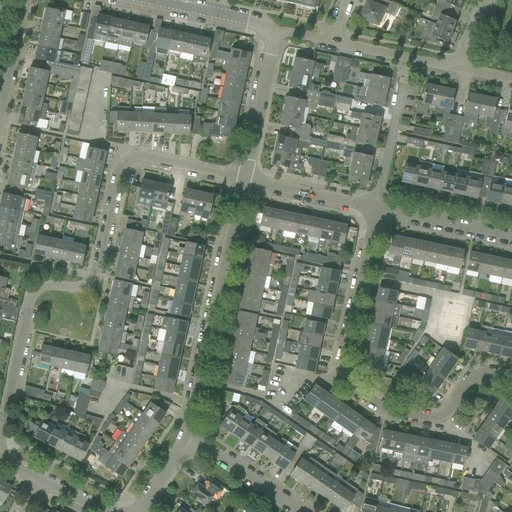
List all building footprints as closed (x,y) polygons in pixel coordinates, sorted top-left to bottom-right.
[(300,0),(299,6),(298,7),(299,7),(310,10),(313,10),(314,7),(315,0),(300,0)] [(384,0),(382,6),(368,1),(365,7),(364,8),(365,8),(364,11),(363,11),(363,12),(361,19),(379,26),(384,13),(395,18),(399,6),(384,0)] [(439,0),(437,6),(448,11),(451,5),(462,10),(465,0),(439,0)] [(446,16),(448,11),(437,6),(433,16),(439,20),(437,25),(453,32),(457,21),(446,16)] [(43,22),(61,26),(67,27),(68,21),(62,19),(63,13),(64,13),(45,9),(46,9),(43,21),(43,22)] [(85,31),(89,14),(82,13),(78,29),(85,31)] [(91,18),(89,28),(86,39),(105,43),(110,19),(98,17),(98,16),(97,16),(97,19),(91,18)] [(110,18),(110,19),(105,43),(117,46),(118,45),(122,22),(110,19),(110,18)] [(122,21),(122,22),(118,45),(130,48),(131,43),(135,24),(123,22),(123,21),(122,21)] [(40,34),(58,38),(61,26),(43,22),(42,22),(43,22),(41,34),(40,34)] [(427,29),(422,41),(435,44),(437,38),(448,43),(450,39),(451,40),(454,33),(452,32),(453,32),(437,25),(430,22),(427,29)] [(135,24),(131,43),(143,46),(143,48),(149,50),(152,33),(147,32),(148,26),(147,26),(147,27),(135,25),(135,24)] [(158,34),(152,33),(149,50),(155,51),(154,53),(167,56),(168,51),(172,32),(171,31),(171,32),(159,30),(160,29),(159,29),(158,34)] [(172,32),(168,51),(180,53),(184,35),(185,34),(184,34),(184,35),(172,32)] [(37,46),(37,47),(56,51),(58,38),(40,34),(41,35),(38,46),(37,46)] [(196,38),(184,35),(180,53),(192,56),(191,62),(197,37),(196,37),(196,38)] [(204,65),(207,49),(210,40),(209,40),(197,38),(197,37),(191,62),(204,65)] [(240,46),(249,46),(249,37),(241,37),(240,46)] [(219,43),(213,42),(209,58),(215,60),(219,43)] [(34,59),(44,61),(48,62),(47,67),(61,70),(79,74),(80,68),(58,63),(60,52),(56,51),(37,47),(38,47),(35,59),(34,59)] [(231,50),(229,62),(247,66),(246,66),(248,54),(249,54),(231,50)] [(87,66),(90,55),(84,54),(81,64),(87,66)] [(295,59),(292,73),(309,76),(317,78),(319,71),(322,72),(324,65),(313,63),(295,59)] [(226,75),(244,79),(244,78),(243,78),(246,66),(247,67),(247,66),(225,61),(225,62),(229,63),(226,75)] [(112,74),(114,64),(106,62),(104,72),(111,74),(112,74)] [(136,79),(142,81),(146,64),(139,63),(136,79)] [(112,74),(119,76),(121,65),(114,64),(112,74)] [(146,64),(142,81),(148,82),(152,65),(146,64)] [(332,81),(338,83),(342,67),(335,66),(332,81)] [(80,67),(80,68),(79,74),(90,77),(92,70),(80,67)] [(342,67),(338,83),(345,84),(349,69),(342,67)] [(27,81),(26,81),(45,85),(47,74),(48,72),(46,72),(29,68),(29,69),(30,69),(27,81)] [(77,80),(79,74),(61,70),(59,79),(71,81),(77,83),(77,80)] [(307,84),(309,76),(288,72),(286,80),(290,81),(289,86),(288,86),(318,93),(319,87),(307,84)] [(368,90),(385,94),(386,93),(385,93),(388,80),(389,79),(359,73),(358,79),(364,80),(362,88),(368,89),(368,90)] [(90,77),(79,74),(77,80),(89,83),(90,77)] [(224,87),(240,91),(243,79),(244,79),(226,75),(224,87)] [(110,77),(110,85),(130,90),(131,87),(132,82),(110,77)] [(167,77),(166,86),(168,86),(173,87),(174,85),(175,79),(167,77)] [(89,83),(77,80),(76,86),(88,89),(89,83)] [(24,93),(42,98),(45,85),(26,81),(27,82),(25,93),(24,93)] [(200,84),(187,82),(186,87),(199,90),(200,84)] [(417,101),(414,113),(426,116),(427,111),(428,104),(436,106),(440,88),(439,88),(426,86),(426,85),(425,85),(422,102),(417,101)] [(76,86),(75,92),(74,93),(86,95),(88,89),(76,86)] [(221,100),(238,104),(239,103),(238,103),(240,91),(241,92),(241,91),(240,91),(224,87),(221,100)] [(201,93),(198,93),(198,95),(206,97),(208,90),(202,88),(201,93)] [(368,89),(362,88),(360,88),(359,96),(354,95),(353,101),(373,105),(383,107),(382,107),(385,93),(368,90),(368,89)] [(440,88),(436,106),(444,108),(442,114),(441,119),(442,120),(441,124),(446,125),(444,134),(443,141),(450,143),(456,116),(449,115),(452,100),(454,91),(453,90),(453,91),(440,89),(440,88)] [(334,103),(335,96),(320,92),(318,99),(334,103)] [(21,106),(46,112),(47,105),(43,104),(44,98),(42,98),(24,93),(24,94),(22,106),(21,106)] [(86,95),(74,93),(73,99),(85,102),(86,95)] [(456,116),(450,143),(457,144),(459,137),(461,124),(468,125),(468,121),(476,123),(478,115),(482,96),(481,96),(481,97),(468,94),(468,93),(466,103),(463,118),(456,116)] [(206,97),(198,95),(196,102),(204,104),(206,97)] [(334,103),(350,106),(351,100),(335,96),(334,103)] [(482,96),(478,115),(485,116),(483,128),(488,129),(488,133),(495,135),(499,116),(493,115),(496,99),(495,99),(495,100),(482,97),(482,96)] [(283,112),(301,116),(302,108),(314,111),(315,104),(286,97),(286,98),(284,111),(283,111),(283,112)] [(72,104),(72,105),(83,108),(85,102),(73,99),(72,104)] [(317,106),(333,109),(334,103),(318,99),(317,106)] [(218,112),(236,116),(235,116),(238,104),(221,100),(218,112)] [(507,118),(499,116),(495,135),(506,138),(507,133),(510,134),(511,129),(511,103),(510,103),(510,102),(507,118)] [(334,103),(333,109),(348,113),(350,106),(334,103)] [(72,105),(70,111),(82,114),(83,108),(72,105)] [(44,119),(46,112),(21,106),(22,107),(19,118),(18,118),(18,119),(26,121),(25,126),(35,128),(36,123),(38,117),(44,119)] [(153,115),(152,133),(164,133),(165,115),(166,108),(154,108),(153,115)] [(70,111),(70,114),(69,118),(81,120),(82,114),(70,111)] [(116,130),(129,131),(130,113),(117,113),(111,112),(108,112),(107,123),(110,123),(116,123),(116,130)] [(236,117),(236,116),(218,112),(215,125),(203,124),(202,135),(222,137),(224,127),(233,129),(232,128),(235,116),(236,117)] [(280,125),(289,128),(295,129),(294,135),(308,138),(308,137),(309,132),(310,130),(310,129),(310,127),(309,126),(308,126),(307,125),(304,124),(305,117),(301,116),(283,112),(281,125),(280,125)] [(361,120),(359,129),(376,132),(377,133),(377,132),(376,132),(379,119),(380,119),(380,118),(350,112),(349,118),(361,120)] [(130,113),(129,131),(140,132),(141,114),(130,113)] [(153,115),(141,114),(140,132),(152,133),(153,115)] [(177,116),(176,134),(185,134),(188,135),(188,134),(192,134),(192,135),(193,118),(194,114),(188,114),(188,117),(177,116)] [(176,134),(177,116),(165,115),(164,133),(176,134)] [(69,118),(68,124),(79,126),(81,120),(69,118)] [(79,126),(68,124),(66,130),(78,133),(79,126)] [(346,134),(344,140),(364,144),(374,146),(373,146),(376,132),(359,129),(351,127),(349,134),(348,134),(346,134)] [(429,138),(431,131),(413,127),(412,135),(429,138)] [(37,139),(38,133),(19,129),(19,130),(20,130),(19,134),(18,134),(18,135),(19,135),(16,147),(15,147),(33,151),(34,148),(36,139),(37,139)] [(310,138),(308,137),(308,138),(294,135),(293,140),(287,138),(277,136),(277,137),(278,137),(275,150),(274,150),(274,151),(275,151),(292,155),(294,146),(306,149),(307,144),(309,145),(324,148),(326,142),(310,138)] [(326,142),(341,145),(343,139),(327,135),(326,142)] [(405,144),(415,146),(422,147),(423,141),(406,138),(405,144)] [(341,145),(326,142),(324,148),(340,152),(341,145)] [(99,147),(89,144),(88,148),(85,161),(102,164),(105,152),(103,152),(104,148),(99,147)] [(461,150),(460,149),(459,154),(472,157),(474,148),(461,146),(461,150)] [(12,159),(12,160),(30,164),(33,151),(15,147),(16,147),(13,159),(12,159)] [(300,156),(292,155),(275,151),(272,164),(271,164),(271,165),(286,168),(285,173),(292,175),(294,169),(301,171),(302,165),(298,164),(300,156)] [(351,168),(368,172),(369,171),(368,171),(371,158),(372,157),(362,155),(342,151),(341,157),(345,158),(343,166),(351,168)] [(490,161),(489,161),(486,178),(492,180),(491,183),(490,183),(486,203),(493,204),(494,201),(499,203),(499,204),(503,186),(504,179),(492,177),(495,163),(493,162),(495,153),(492,152),(490,161)] [(50,168),(55,169),(58,157),(52,156),(50,168)] [(83,172),(100,176),(102,164),(85,161),(77,159),(74,170),(79,171),(79,172),(83,172)] [(30,164),(12,160),(13,160),(11,172),(10,172),(29,176),(34,177),(37,165),(30,164)] [(311,175),(318,177),(321,161),(315,160),(311,175)] [(486,178),(489,161),(483,160),(480,177),(486,178)] [(325,178),(328,163),(321,161),(318,177),(325,178)] [(419,162),(414,185),(414,184),(426,187),(426,188),(431,164),(419,162)] [(413,185),(414,185),(417,168),(415,167),(405,165),(401,182),(401,183),(402,182),(413,184),(413,185)] [(351,168),(350,172),(349,175),(337,173),(336,179),(347,181),(365,185),(366,185),(365,185),(368,172),(351,168)] [(438,191),(439,191),(439,190),(443,173),(442,173),(430,170),(426,188),(427,187),(439,190),(438,191)] [(31,190),(34,177),(29,176),(10,172),(8,184),(7,184),(7,185),(17,187),(26,189),(31,190)] [(83,172),(80,184),(97,188),(100,176),(83,172)] [(439,190),(451,192),(455,176),(443,173),(439,190)] [(463,196),(464,196),(468,178),(455,176),(451,192),(451,193),(452,192),(464,195),(463,196)] [(468,178),(464,196),(464,195),(476,198),(476,199),(480,181),(468,178)] [(151,200),(155,184),(141,181),(136,203),(150,206),(151,205),(152,200),(151,200)] [(80,184),(78,196),(95,199),(97,188),(80,184)] [(151,200),(152,200),(166,203),(167,197),(169,187),(155,184),(151,200)] [(511,206),(511,203),(511,187),(503,186),(499,204),(500,203),(511,205),(511,206)] [(194,210),(198,193),(184,190),(179,213),(186,215),(187,209),(194,210)] [(0,206),(18,211),(23,212),(26,200),(21,198),(2,193),(2,194),(3,194),(0,206)] [(212,196),(198,193),(194,210),(202,212),(200,217),(207,219),(212,196)] [(50,206),(52,199),(43,197),(35,196),(34,202),(44,205),(50,206)] [(92,211),(95,199),(78,196),(75,207),(92,211)] [(0,219),(15,223),(18,211),(0,206),(0,219)] [(73,219),(90,223),(92,211),(75,207),(73,219)] [(260,226),(272,228),(275,211),(263,208),(262,215),(260,224),(260,226)] [(272,228),(283,231),(287,213),(275,211),(272,228)] [(283,231),(295,233),(299,216),(287,213),(283,231)] [(299,216),(295,233),(306,236),(307,236),(310,218),(299,216)] [(157,229),(156,233),(161,234),(161,235),(166,235),(170,218),(164,217),(161,230),(157,229)] [(166,235),(173,237),(177,220),(170,218),(166,235)] [(307,236),(318,238),(322,221),(310,218),(307,236)] [(0,233),(18,237),(21,224),(15,223),(0,219),(0,233)] [(125,226),(135,229),(139,229),(146,231),(147,221),(141,220),(140,223),(127,220),(125,226)] [(334,223),(322,221),(318,238),(317,246),(323,247),(324,240),(330,241),(334,223)] [(334,224),(334,223),(330,241),(329,247),(336,248),(338,242),(342,243),(346,226),(340,225),(341,223),(335,222),(334,224)] [(79,224),(77,223),(76,229),(78,229),(88,232),(89,226),(79,224)] [(124,229),(122,242),(139,245),(142,233),(124,229)] [(18,237),(0,233),(0,246),(15,250),(18,237)] [(161,234),(156,233),(153,248),(158,249),(161,235),(161,234)] [(188,240),(194,241),(204,243),(205,237),(189,233),(188,240)] [(37,236),(33,253),(45,256),(49,239),(37,236)] [(400,256),(404,239),(392,236),(392,237),(390,243),(388,253),(394,255),(392,264),(398,265),(400,256)] [(49,239),(45,256),(57,259),(61,241),(49,239)] [(404,239),(400,256),(412,258),(415,241),(404,239)] [(61,241),(57,259),(69,261),(72,244),(61,241)] [(253,246),(267,250),(268,244),(253,241),(253,246)] [(415,241),(412,258),(424,261),(427,244),(415,241)] [(119,253),(137,257),(139,245),(122,242),(119,253)] [(176,254),(200,259),(203,246),(186,243),(184,249),(178,248),(176,254)] [(17,257),(29,260),(32,245),(26,244),(25,252),(18,250),(17,257)] [(72,244),(69,261),(81,264),(85,247),(72,244)] [(427,244),(424,261),(435,263),(439,246),(427,244)] [(451,249),(439,246),(435,263),(434,270),(446,272),(447,266),(451,249)] [(249,261),(267,265),(269,252),(252,249),(249,261)] [(451,249),(447,266),(459,269),(463,251),(451,249)] [(117,265),(134,269),(137,257),(119,253),(117,265)] [(301,261),(309,262),(310,255),(307,254),(303,253),(302,257),(301,261)] [(482,255),(470,253),(466,270),(478,273),(482,255)] [(181,267),(198,270),(200,259),(176,254),(183,255),(181,267)] [(325,266),(339,269),(342,257),(332,255),(327,254),(326,258),(327,258),(325,266)] [(482,255),(478,273),(490,275),(493,258),(482,255)] [(327,258),(326,258),(315,256),(313,263),(325,266),(327,258)] [(493,258),(490,275),(501,278),(505,260),(493,258)] [(511,261),(505,260),(501,278),(511,279),(511,261)] [(249,261),(247,272),(270,277),(272,266),(266,265),(267,265),(249,261)] [(295,263),(293,275),(298,276),(301,265),(295,263)] [(131,281),(134,269),(117,265),(114,277),(131,281)] [(195,282),(198,270),(181,267),(178,278),(195,282)] [(336,284),(338,272),(321,268),(318,280),(336,284)] [(383,268),(381,278),(395,281),(397,271),(383,268)] [(247,272),(244,284),(261,288),(267,289),(270,277),(247,272)] [(0,278),(0,304),(6,306),(15,308),(17,302),(8,300),(10,290),(5,289),(7,280),(5,279),(0,278)] [(178,278),(176,290),(193,294),(195,282),(178,278)] [(316,292),(333,296),(336,284),(318,280),(316,292)] [(111,293),(128,297),(131,285),(131,284),(123,283),(113,281),(111,293)] [(261,288),(244,284),(242,296),(259,300),(261,288)] [(376,301),(393,304),(396,292),(378,288),(376,301)] [(176,290),(173,302),(190,305),(193,294),(176,290)] [(306,303),(313,304),(331,308),(333,296),(316,292),(309,290),(306,303)] [(472,298),(474,298),(484,301),(485,295),(474,292),(472,298)] [(108,304),(126,308),(128,297),(111,293),(108,304)] [(484,301),(496,303),(497,298),(485,295),(484,301)] [(259,300),(242,296),(239,308),(249,310),(256,312),(259,300)] [(291,307),(293,300),(287,298),(286,306),(284,312),(290,313),(291,307)] [(376,301),(373,312),(398,317),(400,306),(393,304),(376,301)] [(473,301),(472,307),(484,309),(485,303),(473,301)] [(190,305),(173,302),(170,314),(187,318),(190,305)] [(497,306),(485,303),(484,309),(485,309),(484,312),(496,314),(497,312),(496,311),(497,306)] [(0,315),(1,312),(14,315),(15,308),(6,306),(0,304),(0,315)] [(126,308),(108,304),(106,316),(123,320),(126,308)] [(311,316),(328,320),(331,308),(313,304),(311,316)] [(507,314),(509,308),(497,306),(496,311),(497,312),(507,314)] [(238,312),(236,324),(253,328),(256,316),(238,312)] [(371,324),(388,328),(391,316),(398,318),(398,317),(373,312),(371,324)] [(120,332),(123,320),(106,316),(103,328),(120,332)] [(169,319),(167,331),(184,334),(186,322),(169,319)] [(323,325),(313,323),(306,321),(303,333),(320,336),(323,325)] [(258,329),(253,328),(236,324),(233,336),(250,339),(264,342),(266,335),(257,333),(258,329)] [(368,336),(386,339),(388,328),(371,324),(368,336)] [(467,330),(463,347),(475,350),(480,327),(476,326),(474,332),(467,330)] [(480,327),(475,350),(487,352),(490,335),(485,334),(487,327),(480,326),(480,327)] [(420,337),(424,331),(419,327),(415,333),(420,337)] [(101,340),(118,343),(120,332),(103,328),(101,340)] [(490,335),(487,352),(498,355),(502,338),(503,332),(492,329),(490,335)] [(167,331),(164,342),(181,346),(184,334),(167,331)] [(277,333),(272,332),(269,343),(274,344),(277,333)] [(320,336),(303,333),(299,332),(296,344),(300,345),(318,349),(320,336)] [(411,339),(415,343),(420,337),(415,333),(411,339)] [(233,336),(231,347),(248,351),(250,339),(233,336)] [(366,347),(383,351),(386,339),(368,336),(366,347)] [(424,345),(428,339),(423,336),(419,342),(424,345)] [(511,348),(511,339),(502,338),(498,355),(510,357),(511,348)] [(98,352),(108,354),(115,355),(117,350),(125,351),(127,345),(118,343),(101,340),(98,352)] [(279,340),(276,352),(281,353),(284,341),(279,340)] [(162,354),(179,358),(181,346),(164,342),(164,343),(159,342),(156,353),(162,354)] [(318,349),(300,345),(298,356),(315,360),(318,349)] [(38,363),(50,366),(53,349),(41,346),(38,363)] [(231,347),(228,359),(245,363),(248,352),(248,351),(231,347)] [(383,351),(366,347),(363,359),(380,363),(383,351)] [(400,355),(405,358),(409,352),(404,348),(400,355)] [(50,366),(61,369),(65,351),(53,349),(50,366)] [(145,350),(140,349),(137,362),(143,363),(145,350)] [(457,359),(456,358),(442,349),(435,359),(450,369),(457,359)] [(418,353),(414,350),(409,356),(414,359),(418,353)] [(73,371),(77,354),(65,351),(61,369),(62,369),(73,371)] [(77,354),(73,371),(72,375),(72,377),(78,378),(80,372),(85,374),(84,378),(92,380),(93,379),(95,369),(87,367),(89,356),(77,354)] [(159,366),(176,370),(179,358),(162,354),(159,366)] [(400,355),(396,361),(401,364),(405,358),(400,355)] [(298,356),(295,368),(301,370),(303,370),(313,372),(315,360),(298,356)] [(414,359),(409,356),(405,362),(410,366),(414,359)] [(225,371),(243,375),(245,363),(228,359),(225,371)] [(380,363),(363,359),(361,371),(378,375),(380,363)] [(443,379),(448,372),(450,369),(435,359),(429,369),(443,379)] [(156,378),(174,381),(176,370),(159,366),(156,378)] [(429,369),(424,375),(422,379),(407,369),(400,378),(430,398),(428,396),(434,388),(436,389),(443,379),(429,369)] [(225,371),(223,383),(240,387),(243,375),(225,371)] [(154,390),(171,393),(174,381),(156,378),(154,390)] [(258,385),(256,390),(264,392),(265,387),(267,380),(261,378),(260,386),(258,385)] [(105,382),(98,380),(93,379),(90,389),(101,393),(102,393),(105,382)] [(324,393),(314,386),(304,400),(309,404),(305,410),(310,413),(311,411),(314,407),(324,393)] [(99,399),(101,393),(90,389),(88,396),(89,396),(99,399)] [(231,404),(233,394),(221,391),(219,401),(231,404)] [(79,393),(78,397),(77,399),(87,402),(89,396),(88,396),(79,393)] [(127,393),(122,400),(126,402),(131,396),(127,393)] [(324,414),(334,400),(324,393),(314,407),(311,411),(316,414),(318,410),(324,414)] [(86,408),(87,402),(77,399),(76,404),(76,406),(86,408)] [(493,409),(508,419),(511,413),(511,407),(500,399),(493,409)] [(121,409),(126,402),(122,400),(117,407),(121,410),(121,409)] [(324,414),(334,421),(344,406),(334,400),(324,414)] [(72,402),(66,401),(64,406),(73,408),(75,409),(76,406),(76,404),(72,402)] [(143,414),(158,425),(158,424),(157,424),(164,414),(165,414),(151,404),(143,414)] [(266,413),(267,412),(273,416),(276,412),(269,408),(265,405),(263,409),(259,415),(261,416),(266,413)] [(45,444),(54,427),(61,413),(63,408),(55,406),(53,411),(55,411),(48,425),(42,422),(43,421),(42,420),(40,425),(36,423),(37,422),(36,422),(35,423),(30,423),(28,431),(30,432),(29,434),(30,434),(32,435),(33,435),(35,435),(34,437),(34,438),(35,437),(45,442),(45,443),(45,444)] [(76,406),(75,409),(74,412),(76,413),(74,417),(86,421),(87,419),(88,416),(84,415),(86,408),(76,406)] [(229,411),(229,412),(220,426),(221,426),(231,432),(230,433),(231,433),(246,412),(237,406),(236,407),(230,406),(229,411)] [(334,421),(329,427),(339,434),(343,428),(354,413),(344,406),(334,421)] [(493,409),(487,419),(501,430),(508,419),(493,409)] [(136,425),(150,434),(157,424),(157,425),(158,425),(143,414),(143,415),(138,411),(131,421),(136,425)] [(246,412),(231,433),(231,434),(231,433),(241,440),(241,441),(242,440),(252,425),(241,418),(246,412)] [(276,412),(273,416),(280,420),(282,417),(276,412)] [(353,435),(363,420),(354,413),(343,428),(353,435)] [(116,416),(112,414),(107,420),(111,423),(116,416)] [(305,421),(295,414),(292,419),(301,425),(305,421)] [(92,427),(97,430),(102,420),(88,416),(87,419),(86,421),(94,423),(92,427)] [(252,425),(242,440),(252,447),(251,448),(252,448),(266,426),(256,419),(252,425)] [(480,429),(494,439),(501,430),(487,419),(480,429)] [(107,420),(106,421),(102,427),(106,430),(111,423),(107,420)] [(374,427),(363,420),(353,435),(354,435),(344,448),(340,453),(347,457),(352,450),(359,439),(363,442),(367,436),(374,427)] [(310,425),(305,421),(301,425),(307,429),(310,425)] [(290,422),(288,426),(294,430),(297,427),(290,422)] [(142,445),(149,435),(150,435),(150,434),(136,425),(128,435),(142,445)] [(266,426),(252,448),(252,447),(262,454),(262,455),(273,439),(276,435),(266,428),(267,426),(266,426)] [(54,427),(45,444),(46,444),(46,443),(57,448),(56,449),(57,449),(66,432),(54,427)] [(297,427),(294,430),(304,437),(300,443),(304,446),(311,437),(297,427)] [(494,439),(480,429),(473,439),(487,449),(494,439)] [(315,435),(321,439),(324,434),(319,430),(315,435)] [(143,445),(142,445),(128,435),(128,436),(122,431),(115,442),(136,456),(135,455),(142,445),(143,446),(143,445)] [(396,433),(384,431),(380,448),(393,451),(396,433)] [(77,438),(66,432),(57,449),(68,454),(68,455),(69,455),(77,438)] [(404,453),(407,436),(396,433),(393,451),(391,457),(403,459),(404,453)] [(321,439),(331,446),(334,441),(336,438),(333,435),(330,439),(324,434),(321,439)] [(414,463),(414,462),(416,455),(419,438),(407,436),(404,453),(403,459),(402,461),(414,463)] [(311,437),(304,446),(310,450),(314,444),(322,450),(325,446),(311,437)] [(373,453),(377,439),(370,437),(368,445),(366,451),(373,453)] [(77,438),(69,455),(79,460),(79,461),(80,461),(84,452),(88,444),(77,438)] [(431,441),(419,438),(416,455),(414,462),(426,465),(427,458),(431,441)] [(278,443),(273,439),(262,455),(263,455),(273,462),(272,462),(273,462),(287,442),(282,439),(278,443)] [(439,460),(443,443),(431,441),(427,458),(439,460)] [(108,452),(128,466),(135,456),(136,456),(115,442),(108,452)] [(287,442),(273,462),(273,463),(273,462),(283,469),(283,470),(298,449),(287,442)] [(94,443),(90,450),(99,457),(100,457),(105,450),(97,445),(94,443)] [(443,443),(439,460),(451,463),(455,446),(443,443)] [(340,453),(344,448),(338,444),(335,449),(340,453)] [(332,451),(325,446),(322,450),(330,455),(332,451)] [(463,465),(467,448),(455,446),(451,463),(463,465)] [(99,457),(97,461),(106,467),(113,472),(118,476),(121,477),(121,476),(127,466),(128,467),(129,466),(128,466),(108,452),(105,450),(100,457),(99,457)] [(339,456),(335,453),(333,457),(333,458),(332,460),(342,467),(346,461),(339,456)] [(301,482),(312,466),(315,461),(310,458),(307,462),(301,458),(290,474),(291,475),(291,474),(301,481),(301,482)] [(505,466),(495,459),(490,465),(488,469),(492,472),(495,474),(497,475),(498,476),(500,474),(501,472),(503,469),(505,466)] [(311,489),(323,472),(325,468),(315,461),(312,466),(301,482),(302,481),(312,488),(311,489)] [(356,468),(353,465),(346,461),(342,467),(352,474),(356,468)] [(383,467),(373,465),(372,471),(382,473),(383,467)] [(86,474),(93,478),(97,472),(90,468),(86,474)] [(356,468),(354,472),(366,481),(368,476),(363,473),(356,468)] [(488,469),(484,474),(494,481),(498,476),(497,475),(495,474),(492,472),(488,469)] [(511,474),(506,471),(503,475),(508,479),(511,474)] [(322,473),(311,489),(312,489),(322,496),(333,480),(336,476),(331,472),(328,477),(322,473)] [(484,474),(480,480),(487,493),(487,492),(494,481),(484,474)] [(468,479),(463,478),(460,490),(466,491),(468,479)] [(474,479),(468,479),(466,491),(472,492),(474,479)] [(480,480),(474,479),(472,492),(482,494),(482,495),(484,496),(487,493),(480,480)] [(322,496),(322,497),(323,496),(333,503),(344,486),(346,483),(341,480),(338,484),(333,480),(322,496)] [(0,501),(3,503),(11,487),(0,481),(0,501)] [(422,485),(408,482),(407,487),(411,488),(421,490),(422,485)] [(349,503),(359,509),(363,495),(357,491),(346,483),(344,486),(333,503),(332,504),(333,504),(333,503),(343,510),(342,511),(343,511),(349,503)] [(195,500),(203,505),(205,507),(211,499),(215,501),(222,492),(210,484),(206,490),(197,484),(190,494),(196,498),(195,500)] [(487,492),(487,493),(484,496),(487,498),(488,499),(489,501),(492,496),(487,492)] [(376,501),(365,497),(363,503),(360,511),(373,511),(375,506),(376,501)] [(375,506),(373,511),(386,511),(387,509),(388,505),(390,499),(386,498),(385,503),(377,501),(376,506),(375,506)]
